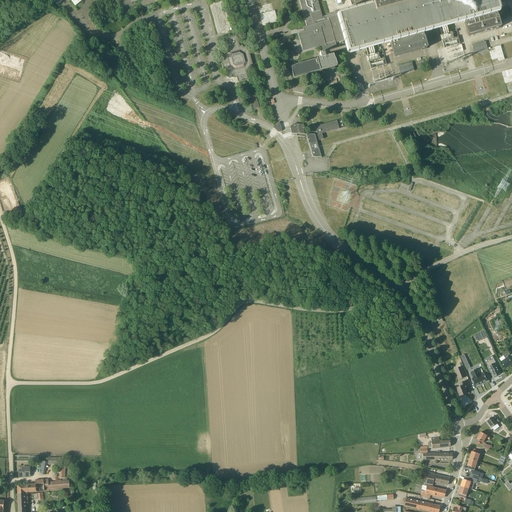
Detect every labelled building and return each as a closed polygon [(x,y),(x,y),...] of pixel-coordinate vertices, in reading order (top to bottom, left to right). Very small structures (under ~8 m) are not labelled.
[(324,17),(322,17),(317,0),(299,0),(307,26),(306,27),(305,27),(303,28),(305,27),(306,32),(299,34),(300,40),(303,50),(322,45),(324,52),(319,53),(321,58),(317,59),(317,57),(314,58),(312,59),(313,60),(291,66),(294,77),(326,68),(326,70),(331,69),(331,67),(336,65),(333,55),(328,56),(328,55),(328,54),(347,49),(348,53),(365,48),(370,47),(380,44),(390,42),(394,57),(427,48),(422,32),(432,30),(439,28),(444,26),(449,25),(454,23),(464,21),(468,36),(500,27),(496,12),(499,11),(495,0),(349,0),(351,6),(353,5),(354,8),(349,9),(347,10),(346,10),(338,12),(337,10),(336,11),(332,0),(331,0),(327,1),(330,13),(334,11),(335,13),(337,12),(338,13),(323,16),(324,17)] [(210,5),(218,34),(230,31),(222,2),(210,5)] [(263,25),(277,21),(272,4),(258,8),(263,25)] [(238,81),(246,79),(249,78),(246,71),(249,70),(249,69),(251,65),(253,64),(248,48),(247,48),(243,46),(242,45),(239,46),(236,35),(226,38),(229,49),(226,50),(226,51),(224,55),(223,55),(224,59),(221,60),(223,69),(225,69),(226,72),(228,71),(228,73),(226,76),(230,78),(232,75),(233,74),(234,77),(237,77),(238,81)] [(488,50),(486,44),(485,42),(472,45),(474,54),(488,50)] [(398,66),(400,73),(401,75),(414,71),(411,62),(398,66)] [(254,109),(256,108),(259,107),(255,93),(250,95),(254,109)] [(339,129),(337,121),(315,127),(319,140),(323,139),(322,134),(339,129)] [(277,123),(274,126),(273,127),(278,132),(280,132),(281,130),(279,123),(277,123)] [(292,126),(293,131),(295,131),(296,133),(304,134),(303,129),(304,128),(303,125),(294,124),(292,126)] [(306,134),(311,150),(313,157),(321,158),(315,134),(306,134)] [(511,364),(511,362),(508,357),(510,355),(506,349),(501,353),(506,359),(501,362),(506,368),(511,364)] [(493,378),(500,374),(495,364),(496,363),(494,359),(486,363),(488,367),(493,378)] [(455,369),(459,380),(466,377),(465,376),(462,367),(461,367),(455,369)] [(476,387),(488,381),(484,373),(480,375),(477,369),(471,372),(473,378),(472,379),(476,387)] [(467,389),(467,388),(464,381),(460,383),(461,386),(457,388),(460,396),(468,393),(466,390),(467,389)] [(492,428),(500,422),(498,419),(495,421),(492,417),(487,421),(492,428)] [(491,437),(485,435),(481,432),(477,439),(484,443),(486,438),(489,440),(491,437)] [(449,440),(439,441),(439,437),(431,438),(431,442),(428,442),(428,448),(432,447),(432,449),(450,447),(449,440)] [(478,454),(479,451),(474,449),(473,452),(472,452),(470,459),(478,461),(480,454),(478,454)] [(475,471),(478,461),(470,459),(468,466),(469,466),(468,469),(474,471),(473,475),(481,478),(482,473),(475,471)] [(19,477),(30,477),(30,467),(22,467),(22,470),(19,470),(19,477)] [(449,478),(444,477),(427,473),(426,475),(422,474),(421,480),(422,480),(421,485),(424,486),(424,484),(432,486),(433,482),(448,485),(449,478)] [(473,475),(472,479),(478,481),(494,486),(495,482),(481,478),(473,475)] [(471,482),(472,479),(465,477),(464,480),(463,479),(461,486),(469,489),(473,490),(473,488),(475,483),(471,482)] [(55,481),(48,482),(48,479),(35,480),(36,484),(22,485),(17,485),(17,494),(25,494),(25,493),(49,492),(49,490),(69,488),(69,480),(61,481),(61,480),(55,480),(55,481)] [(445,490),(440,489),(426,485),(426,486),(423,486),(422,489),(422,490),(421,495),(429,498),(428,498),(429,499),(431,494),(443,498),(445,490)] [(460,493),(459,496),(465,498),(466,496),(467,496),(469,489),(461,486),(459,493),(460,493)] [(26,511),(26,504),(28,504),(28,494),(25,494),(17,494),(18,511),(26,511)] [(376,496),(352,499),(353,505),(377,502),(376,501),(387,500),(387,501),(394,500),(393,494),(376,496)] [(438,511),(440,506),(435,505),(406,498),(404,506),(430,511),(438,511)]
